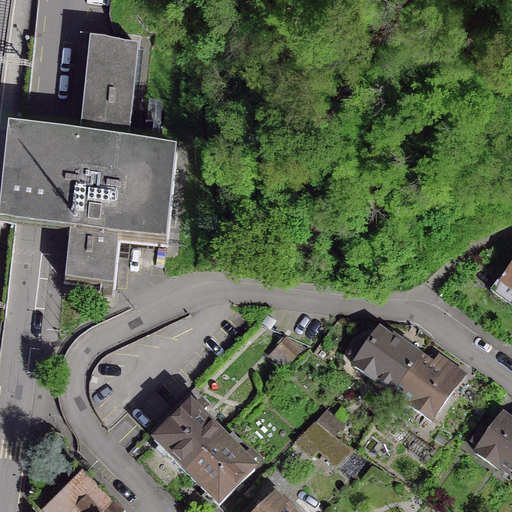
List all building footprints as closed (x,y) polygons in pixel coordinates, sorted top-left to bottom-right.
[(90,43),(80,138),(45,135),(9,131),(0,217),(0,227),(34,230),(70,234),(66,282),(114,287),(119,239),(167,244),(177,148),(129,143),(139,48),(90,43)] [(511,266),(501,282),(499,281),(489,294),(510,308),(511,305),(511,266)] [(367,348),(359,343),(349,356),(357,362),(353,368),(374,384),(375,382),(392,394),(417,358),(391,340),(390,342),(379,334),(376,335),(367,348)] [(296,353),(284,342),(277,349),(289,360),(296,353)] [(437,361),(432,368),(417,358),(392,394),(409,406),(408,408),(429,423),(461,378),(437,361)] [(170,461),(185,475),(221,439),(199,417),(204,411),(199,406),(193,411),(189,407),(152,444),(170,461)] [(488,436),(480,431),(470,445),(478,450),(474,455),(495,471),(497,469),(511,479),(511,425),(501,418),(488,436)] [(350,452),(313,424),(295,443),(310,458),(317,452),(334,469),(351,452),(350,452)] [(431,452),(411,437),(407,443),(407,454),(422,465),(431,452)] [(243,461),(221,439),(185,475),(217,508),(253,471),(249,467),(254,461),(249,456),(243,461)] [(115,511),(94,491),(94,492),(79,477),(44,511),(115,511)] [(261,511),(285,511),(288,510),(280,502),(277,505),(273,501),(261,511)]
